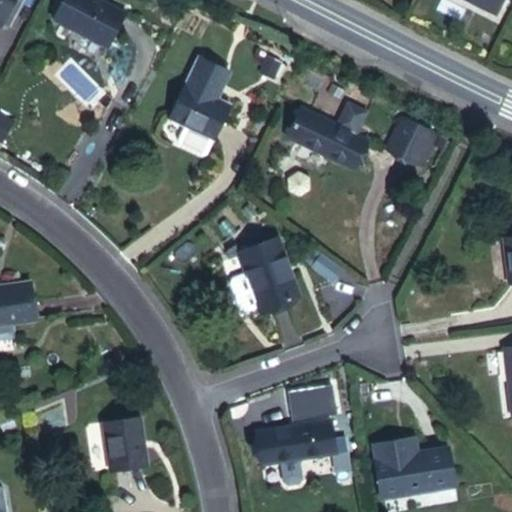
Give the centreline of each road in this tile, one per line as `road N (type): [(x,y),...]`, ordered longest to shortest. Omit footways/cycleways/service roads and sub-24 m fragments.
road 1 (residential): [(184,402),(168,355),(82,253),(0,191)]
road 2 (secondary): [(300,0),(511,106)]
road 3 (residential): [(383,333),(184,402)]
